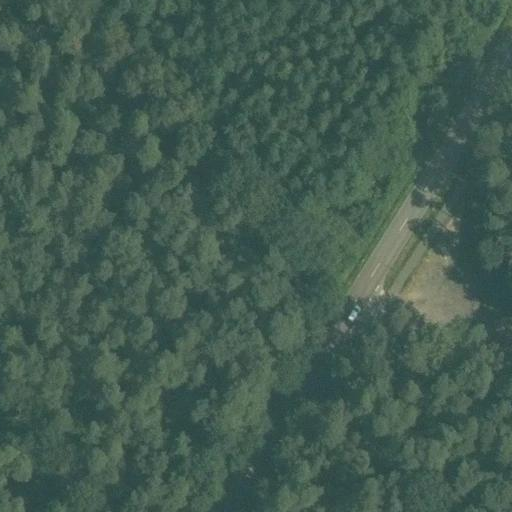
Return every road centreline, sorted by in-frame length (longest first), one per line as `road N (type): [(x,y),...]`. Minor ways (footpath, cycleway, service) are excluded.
road 1 (tertiary): [(511,53),(351,311)]
road 2 (tertiary): [(351,311),(225,511)]
road 3 (unclassified): [(511,377),(351,311)]
